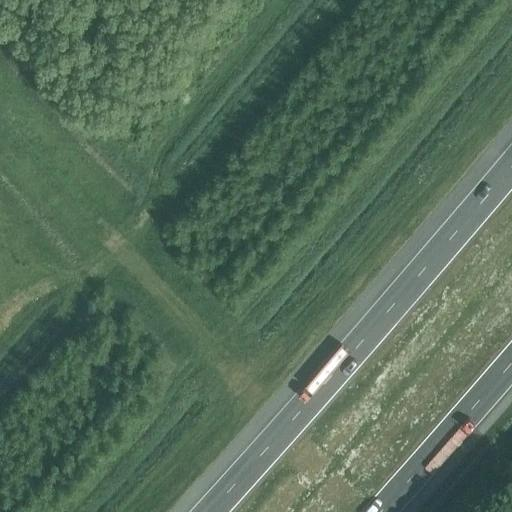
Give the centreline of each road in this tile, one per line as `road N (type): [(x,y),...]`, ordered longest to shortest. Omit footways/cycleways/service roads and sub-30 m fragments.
road 1 (motorway): [(511,165),(210,511)]
road 2 (motorway): [(382,511),(511,362)]
